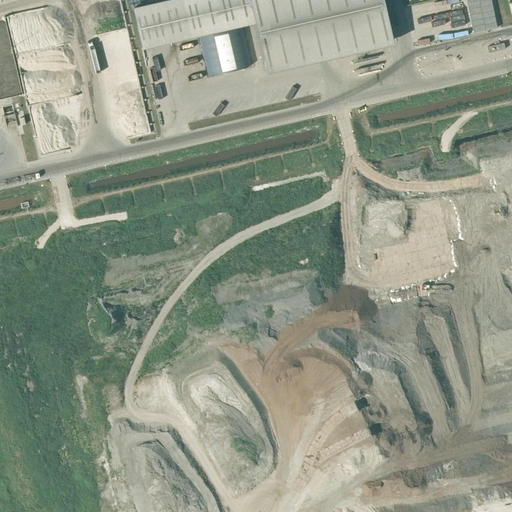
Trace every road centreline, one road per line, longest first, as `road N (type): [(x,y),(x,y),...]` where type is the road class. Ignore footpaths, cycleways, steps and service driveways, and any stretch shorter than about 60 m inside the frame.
road 1 (unclassified): [(511,63),(0,181)]
road 2 (unknown): [(176,140),(170,111),(177,99),(333,72),(394,269),(421,308)]
road 3 (unknown): [(109,156),(72,0)]
